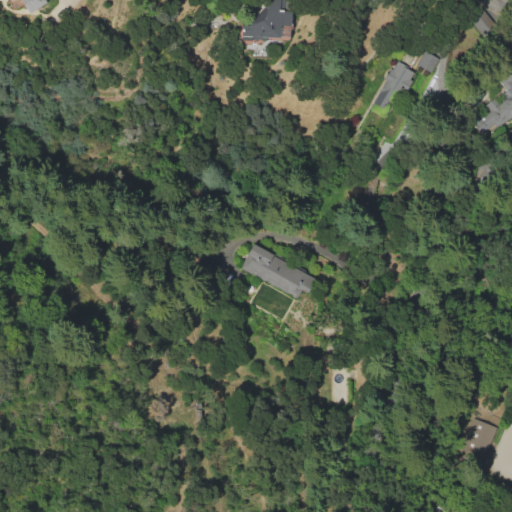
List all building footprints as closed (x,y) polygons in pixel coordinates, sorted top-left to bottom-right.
[(52,0),(53,1),(34,13),(25,0),(52,0)] [(263,0),(284,0),(284,5),(291,6),(289,43),(240,40),(240,24),(247,25),(263,7),(263,0)] [(415,65),(424,50),(439,59),(430,74),(415,65)] [(383,108),(371,101),(397,59),(404,64),(403,65),(414,72),(410,79),(413,81),(407,91),(403,89),(400,94),(394,90),(383,108)] [(497,82),(509,72),(511,76),(511,115),(496,128),(485,115),(490,111),(485,105),(504,90),(497,82)] [(251,243),(237,266),(300,303),(314,279),(251,243)] [(462,449),(486,455),(493,424),(469,418),(462,449)]
